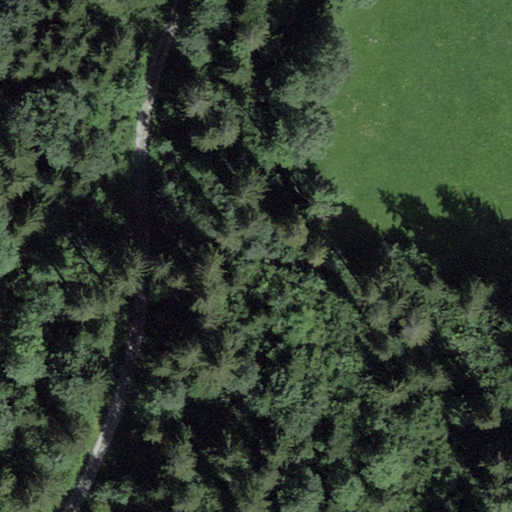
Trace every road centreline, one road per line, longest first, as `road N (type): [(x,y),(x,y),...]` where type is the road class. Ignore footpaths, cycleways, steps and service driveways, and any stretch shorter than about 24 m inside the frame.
road 1 (track): [(143,262),(142,110),(180,0)]
road 2 (track): [(69,511),(115,412),(135,342),(143,262)]
